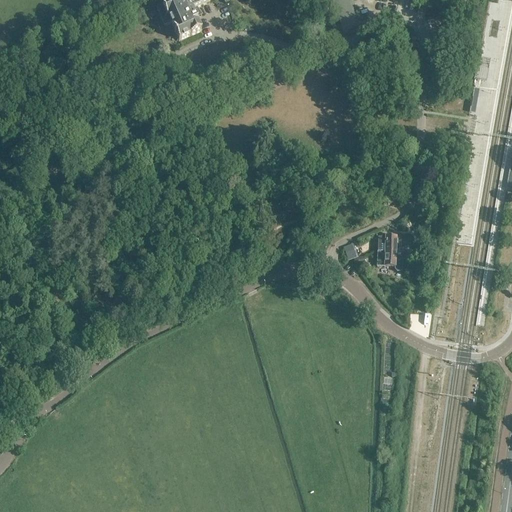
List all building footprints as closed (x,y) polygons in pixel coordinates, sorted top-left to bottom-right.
[(173,29),(179,41),(191,36),(201,32),(197,22),(196,18),(195,18),(194,14),(199,12),(196,9),(210,3),(208,0),(177,0),(175,1),(157,10),(164,27),(172,24),(174,29),(173,29)] [(335,11),(348,6),(345,0),(333,4),(335,11)] [(355,31),(355,29),(350,9),(338,12),(343,34),(355,31)] [(479,54),(487,55),(488,49),(482,48),(484,38),(482,37),(479,54)] [(511,43),(484,38),(482,48),(488,49),(487,55),(511,59),(511,43)] [(21,62),(9,67),(12,74),(24,69),(25,71),(32,68),(27,57),(20,60),(21,62)] [(487,82),(489,58),(478,58),(476,81),(487,82)] [(386,238),(378,238),(377,253),(396,253),(396,247),(412,248),(413,239),(396,239),(396,238),(386,238)] [(347,259),(353,257),(355,257),(351,246),(344,249),(347,259)] [(377,253),(377,267),(395,268),(395,270),(397,272),(400,272),(402,270),(402,268),(402,260),(408,260),(409,253),(396,253),(377,253)]
